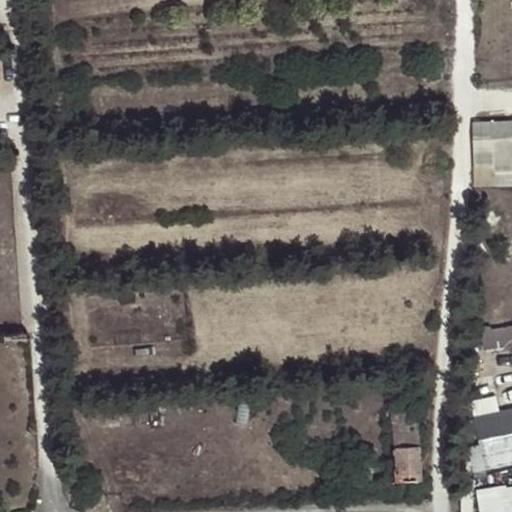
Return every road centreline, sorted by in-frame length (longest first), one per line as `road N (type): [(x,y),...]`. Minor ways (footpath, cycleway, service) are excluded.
road 1 (unclassified): [(439,511),(468,0)]
road 2 (unknown): [(285,511),(439,501)]
